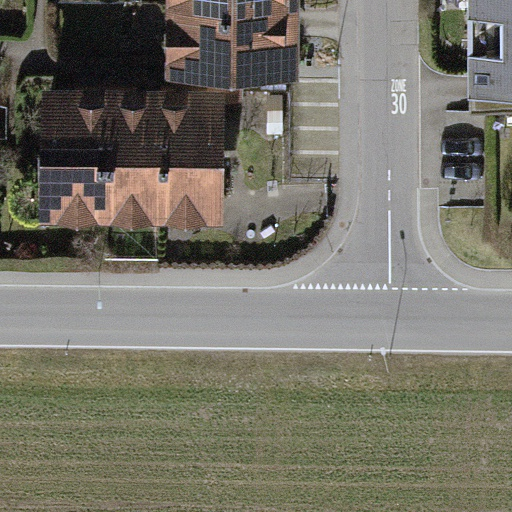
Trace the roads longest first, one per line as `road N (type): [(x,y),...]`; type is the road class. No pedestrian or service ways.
road 1 (tertiary): [(388,322),(0,318)]
road 2 (residential): [(388,322),(382,0)]
road 3 (tertiary): [(511,324),(388,322)]
